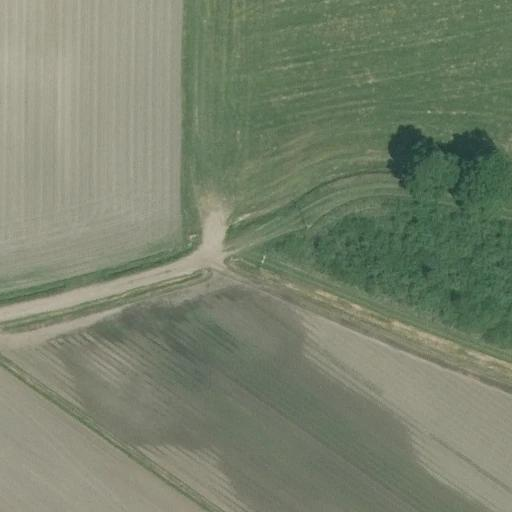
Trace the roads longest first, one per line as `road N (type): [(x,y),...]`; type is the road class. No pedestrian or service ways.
road 1 (track): [(223,248),(361,189),(511,209)]
road 2 (unclassified): [(0,323),(223,248)]
